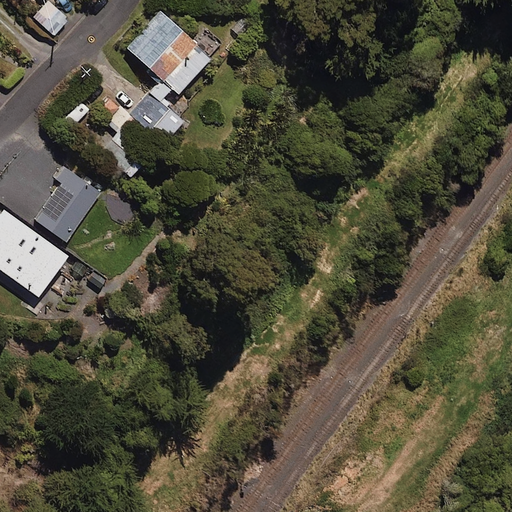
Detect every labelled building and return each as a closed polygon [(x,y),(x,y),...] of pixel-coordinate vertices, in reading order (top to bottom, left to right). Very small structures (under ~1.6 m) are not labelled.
[(66,17),(46,0),(44,0),(31,16),(52,34),(66,17)] [(194,42),(158,9),(124,45),(160,77),(148,90),(157,99),(169,86),(174,92),(219,43),(205,30),(194,42)] [(147,92),(130,112),(164,142),(181,121),(147,92)] [(158,140),(119,105),(104,122),(114,130),(97,148),(127,175),(158,140)] [(99,189),(65,165),(48,191),(52,193),(34,219),(64,240),(99,189)] [(64,253),(0,206),(0,269),(34,294),(64,253)]
